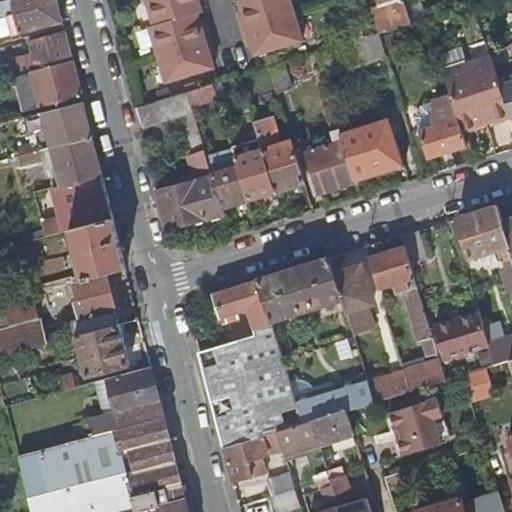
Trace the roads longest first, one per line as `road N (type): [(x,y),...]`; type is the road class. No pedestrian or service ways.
road 1 (residential): [(152,283),(511,177)]
road 2 (residential): [(81,0),(152,283)]
road 3 (residential): [(214,511),(152,283)]
